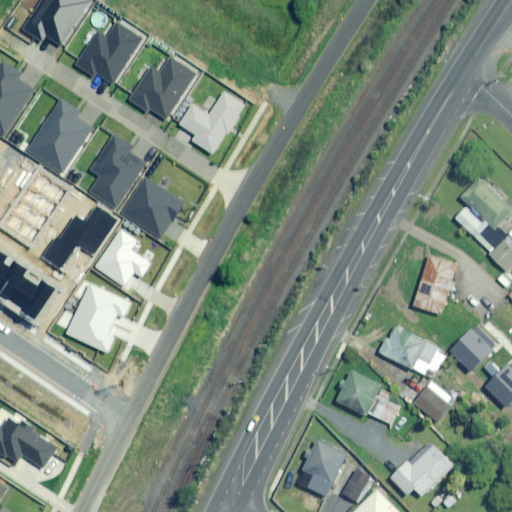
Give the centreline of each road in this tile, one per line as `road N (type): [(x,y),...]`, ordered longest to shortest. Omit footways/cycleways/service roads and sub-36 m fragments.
road 1 (secondary): [(227,500),(463,74)]
road 2 (residential): [(248,194),(0,35)]
road 3 (residential): [(127,405),(143,392),(248,194)]
road 4 (residential): [(248,194),(366,0)]
road 5 (residential): [(127,405),(104,403),(0,332)]
